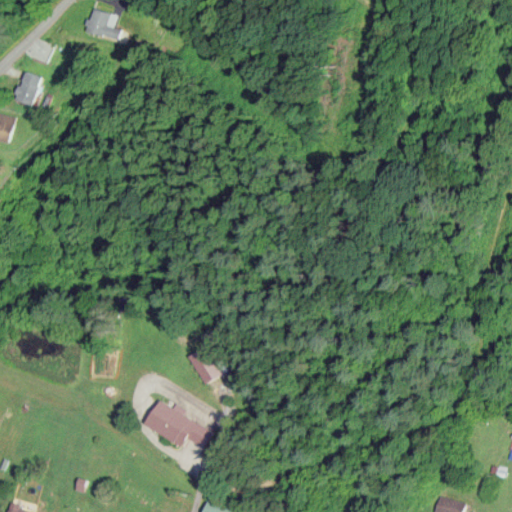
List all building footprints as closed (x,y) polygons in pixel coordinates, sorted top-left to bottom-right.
[(118,35),(122,11),(98,7),(94,30),(118,35)] [(22,96),(40,102),(49,74),(31,68),(22,96)] [(0,136),(15,139),(20,113),(0,109),(0,136)] [(194,353),(212,380),(231,368),(212,341),(194,353)] [(151,422),(189,443),(204,418),(166,396),(151,422)] [(467,511),(471,500),(443,493),(439,510),(445,511),(467,511)] [(210,511),(259,511),(215,497),(210,511)]
